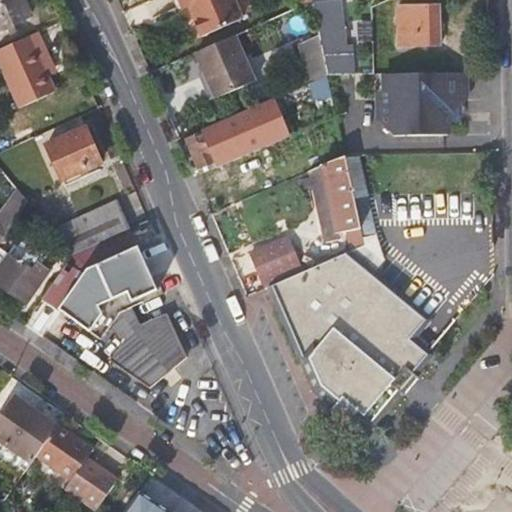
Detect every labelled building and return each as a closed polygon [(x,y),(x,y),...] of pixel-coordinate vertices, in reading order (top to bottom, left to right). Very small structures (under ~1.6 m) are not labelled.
[(33,17),(25,0),(0,0),(0,26),(1,29),(33,17)] [(238,0),(183,0),(200,37),(246,16),(238,0)] [(440,0),(404,0),(405,45),(441,44),(440,0)] [(44,33),(0,52),(0,55),(22,109),(58,94),(52,78),(41,53),(51,49),(44,33)] [(241,35),(200,53),(221,99),(261,81),(241,35)] [(323,35),(332,76),(359,75),(359,56),(354,56),(353,35),(323,35)] [(41,53),(52,78),(61,74),(51,49),(41,53)] [(156,73),(174,110),(213,92),(195,54),(156,73)] [(468,73),(392,74),(392,92),(384,92),(385,123),(400,136),(454,135),(453,118),(469,101),(468,73)] [(265,110),(237,122),(242,134),(270,122),(265,110)] [(192,140),(206,174),(251,154),(242,134),(237,122),(192,140)] [(105,164),(90,128),(51,145),(67,181),(105,164)] [(300,171),(286,140),(257,154),(271,184),(300,171)] [(308,159),(314,171),(329,165),(338,161),(332,148),(308,159)] [(329,165),(341,216),(346,214),(339,182),(350,179),(349,173),(352,168),(350,156),(338,161),(329,165)] [(314,171),(313,172),(331,241),(347,237),(345,232),(341,216),(329,165),(314,171)] [(341,216),(345,232),(352,230),(365,227),(359,197),(352,168),(349,173),(350,179),(339,182),(346,214),(341,216)] [(32,201),(22,189),(0,221),(0,234),(6,238),(32,201)] [(359,197),(365,227),(367,237),(379,234),(371,194),(359,197)] [(55,229),(76,255),(133,229),(120,200),(55,229)] [(365,227),(352,230),(357,250),(369,245),(367,237),(365,227)] [(76,255),(45,298),(109,344),(117,332),(125,337),(134,324),(141,321),(135,307),(162,295),(133,229),(76,255)] [(257,252),(271,288),(274,287),(305,273),(289,238),(257,252)] [(0,249),(0,281),(28,302),(52,268),(48,265),(35,256),(18,245),(10,257),(0,249)] [(35,256),(48,265),(56,255),(42,245),(35,256)] [(305,273),(274,287),(319,392),(336,407),(334,412),(342,422),(350,422),(355,416),(371,429),(401,393),(404,395),(420,377),(417,375),(433,356),(416,340),(432,321),(408,300),(399,310),(370,283),(378,274),(353,252),(305,273)] [(399,310),(408,300),(378,274),(370,283),(399,310)] [(134,324),(125,337),(131,343),(119,361),(157,389),(190,359),(169,315),(143,326),(141,321),(134,324)] [(37,456),(56,428),(14,399),(3,415),(10,420),(0,434),(0,441),(31,464),(37,456)] [(0,434),(10,420),(3,415),(0,419),(0,434)] [(90,453),(56,428),(37,456),(71,480),(65,489),(95,511),(117,482),(86,460),(90,453)] [(168,511),(140,492),(126,511),(168,511)]
